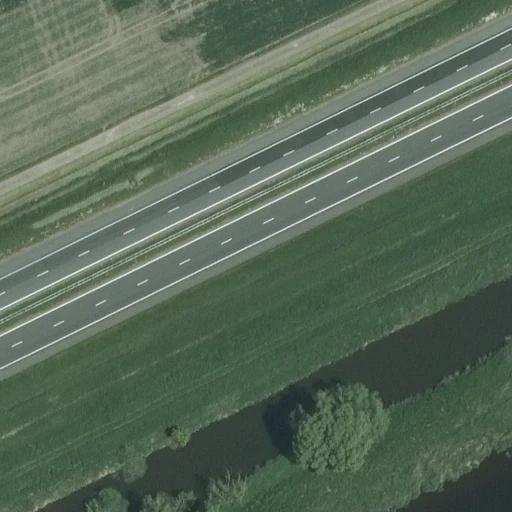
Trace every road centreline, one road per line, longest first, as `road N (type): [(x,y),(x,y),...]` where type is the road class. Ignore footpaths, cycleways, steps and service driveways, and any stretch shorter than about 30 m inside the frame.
road 1 (motorway): [(511,43),(0,294)]
road 2 (motorway): [(0,355),(511,104)]
road 3 (unclassified): [(0,188),(390,0)]
